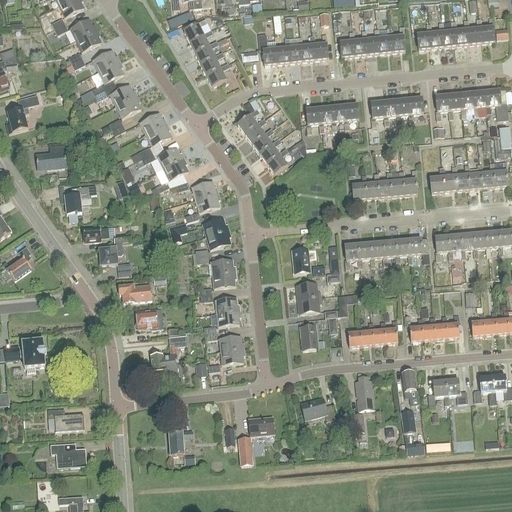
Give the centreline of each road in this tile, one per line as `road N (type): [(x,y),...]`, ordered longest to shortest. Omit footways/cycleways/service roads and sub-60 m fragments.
road 1 (residential): [(195,129),(257,95),(511,71)]
road 2 (residential): [(248,237),(511,213)]
road 3 (residential): [(264,391),(318,374),(511,356)]
road 4 (residential): [(195,129),(100,0)]
road 5 (residential): [(264,391),(248,237)]
road 6 (residential): [(117,408),(264,391)]
road 7 (tertiary): [(84,291),(0,173)]
road 8 (residential): [(248,237),(243,195),(195,129)]
road 9 (tertiary): [(117,408),(109,342),(84,291)]
